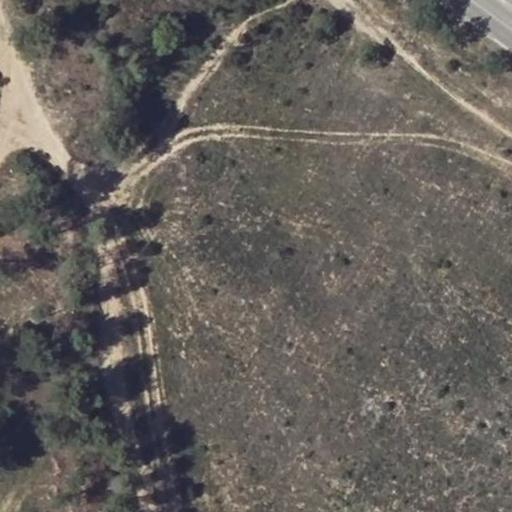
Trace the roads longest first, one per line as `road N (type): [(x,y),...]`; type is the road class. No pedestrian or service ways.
road 1 (track): [(15,99),(70,170),(102,251),(120,393),(149,511)]
road 2 (track): [(0,20),(15,99),(0,177)]
